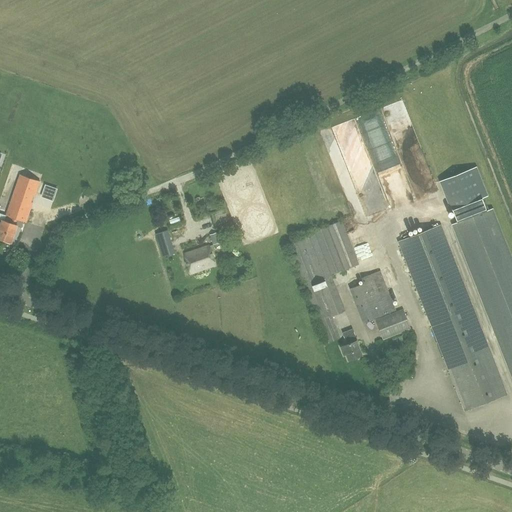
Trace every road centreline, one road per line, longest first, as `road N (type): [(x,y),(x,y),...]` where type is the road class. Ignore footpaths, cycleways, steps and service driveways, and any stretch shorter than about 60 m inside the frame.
road 1 (unclassified): [(22,299),(51,212),(100,207),(191,175),(511,11)]
road 2 (tertiary): [(22,299),(511,470)]
